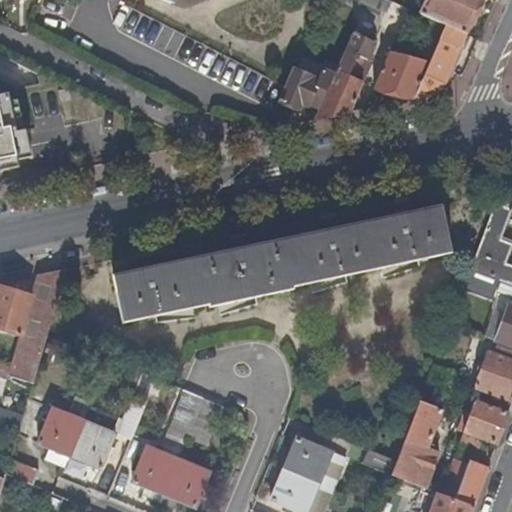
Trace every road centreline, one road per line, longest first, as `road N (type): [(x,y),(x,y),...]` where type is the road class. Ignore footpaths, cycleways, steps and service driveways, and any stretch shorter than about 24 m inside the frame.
road 1 (tertiary): [(0,232),(457,135)]
road 2 (residential): [(256,381),(266,417),(228,511)]
road 3 (residential): [(511,14),(457,135)]
